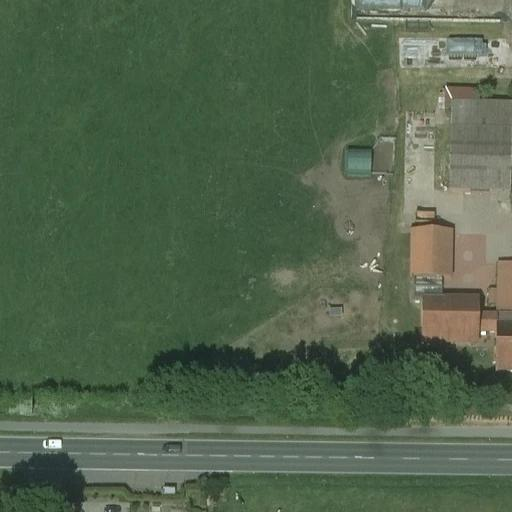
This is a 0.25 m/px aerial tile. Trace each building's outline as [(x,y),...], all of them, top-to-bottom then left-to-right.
[(511,107),(452,106),(449,193),(511,195),(511,144),(511,107)] [(449,236),(412,236),(412,285),(450,285),(449,236)] [(498,307),(498,314),(511,313),(511,264),(499,264),(498,292),(490,292),(489,307),(498,307)] [(497,327),(497,317),(477,317),(477,303),(425,302),(424,345),(476,345),(476,334),(497,335),(497,327)] [(497,327),(497,335),(496,375),(511,375),(511,317),(499,318),(499,327),(497,327)]
